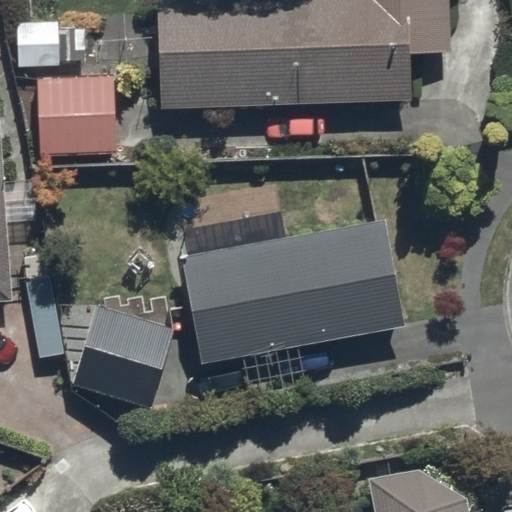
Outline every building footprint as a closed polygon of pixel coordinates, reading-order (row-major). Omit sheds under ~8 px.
[(157,0),(156,113),(409,107),(409,59),(449,59),(449,0),(157,0)] [(18,25),(18,71),(58,73),(58,67),(86,67),(87,33),(60,32),(60,26),(18,25)] [(111,81),(36,84),(39,161),(114,158),(111,81)] [(0,308),(10,308),(0,135),(0,308)] [(183,236),(189,264),(180,266),(200,372),(404,334),(383,224),(285,244),(279,216),(183,236)] [(154,415),(176,335),(92,309),(69,392),(154,415)] [(373,511),(467,511),(466,505),(419,476),(369,485),(373,511)]
